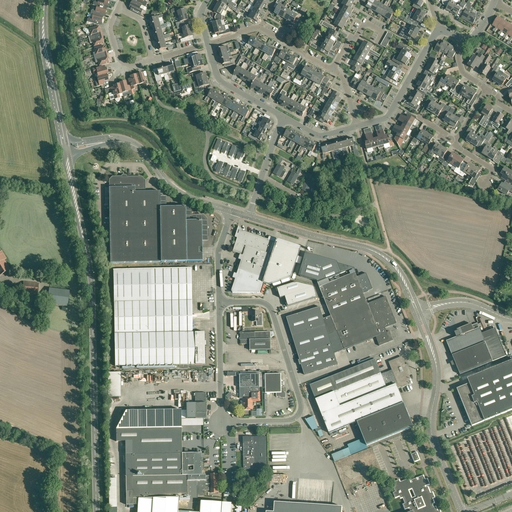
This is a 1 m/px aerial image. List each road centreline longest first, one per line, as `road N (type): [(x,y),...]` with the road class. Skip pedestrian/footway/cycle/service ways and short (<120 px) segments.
road 1 (secondary): [(95,511),(91,288),(64,150)]
road 2 (unclassified): [(222,422),(289,420),(301,405),(271,310),(260,302),(220,302)]
road 3 (tertiary): [(461,511),(434,449),(437,368),(417,313)]
road 4 (tertiary): [(417,313),(385,257),(249,216)]
road 5 (tertiary): [(230,211),(185,197),(126,142),(64,150)]
road 6 (secondary): [(64,150),(43,0)]
road 7 (residential): [(439,29),(391,112),(356,127)]
road 8 (unclassified): [(222,422),(220,302)]
